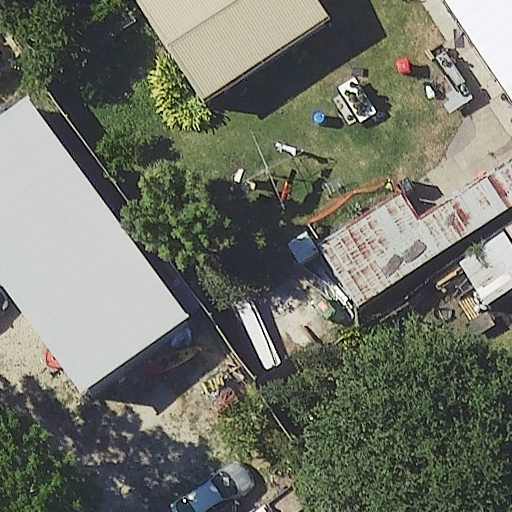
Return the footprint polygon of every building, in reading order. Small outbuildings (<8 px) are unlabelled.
[(308,19),(296,0),(122,0),(187,98),(308,19)] [(511,0),(423,0),(511,129),(511,0)] [(511,176),(511,167),(467,112),(297,249),(347,310),(511,176)] [(116,244),(80,190),(0,243),(0,281),(19,309),(116,244)] [(511,275),(511,207),(419,277),(452,320),(511,275)]
